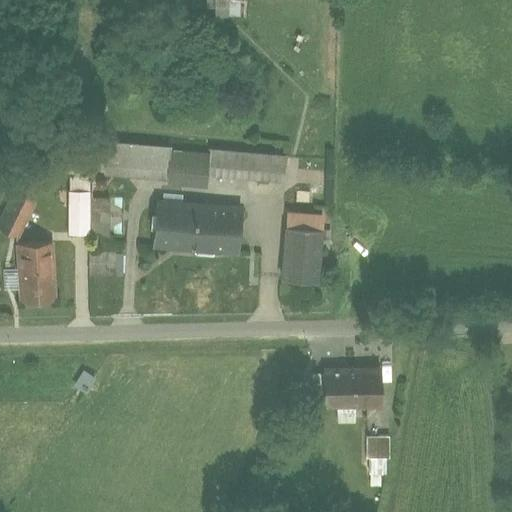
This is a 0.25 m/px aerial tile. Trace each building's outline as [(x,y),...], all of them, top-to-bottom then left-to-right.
[(243,0),(210,0),(210,12),(244,13),(243,0)] [(0,171),(11,145),(0,140),(0,171)] [(170,146),(103,141),(101,171),(168,176),(170,146)] [(170,146),(168,176),(202,179),(203,172),(205,148),(170,146)] [(205,148),(203,172),(282,178),(284,154),(205,148)] [(30,154),(0,210),(0,228),(15,236),(36,197),(33,195),(49,164),(30,154)] [(86,189),(64,189),(64,231),(86,231),(86,197),(86,189)] [(105,197),(86,197),(86,231),(104,231),(105,197)] [(239,206),(153,200),(150,245),(236,251),(239,206)] [(318,214),(282,211),(281,227),(316,230),(318,214)] [(316,230),(281,227),(276,278),(312,281),(316,230)] [(52,242),(12,243),(14,301),(54,300),(52,242)] [(117,272),(117,249),(93,250),(94,273),(117,272)] [(379,365),(326,365),(327,404),(380,404),(379,365)] [(90,391),(99,376),(87,369),(78,383),(90,391)] [(385,434),(364,434),(364,455),(386,455),(385,434)]
